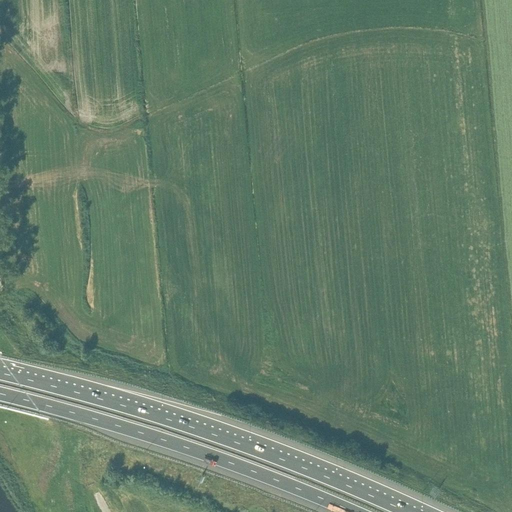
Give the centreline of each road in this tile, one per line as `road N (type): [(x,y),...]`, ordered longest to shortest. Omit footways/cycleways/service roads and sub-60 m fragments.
road 1 (motorway): [(405,511),(167,419)]
road 2 (motorway): [(0,395),(182,447)]
road 3 (motorway): [(182,447),(350,511)]
road 4 (motorway): [(167,419),(0,372)]
road 5 (secondary): [(110,297),(167,419)]
